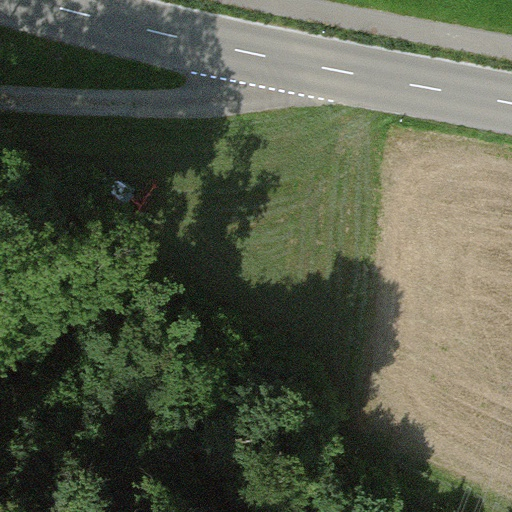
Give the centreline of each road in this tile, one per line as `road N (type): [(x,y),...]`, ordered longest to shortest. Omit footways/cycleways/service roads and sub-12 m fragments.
road 1 (tertiary): [(32,0),(511,103)]
road 2 (track): [(0,101),(142,107),(217,98),(307,64)]
